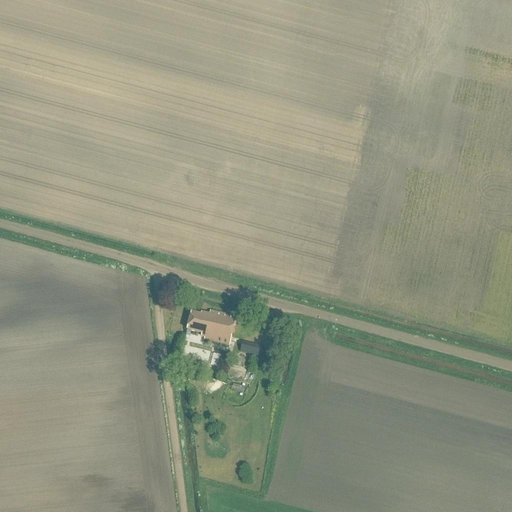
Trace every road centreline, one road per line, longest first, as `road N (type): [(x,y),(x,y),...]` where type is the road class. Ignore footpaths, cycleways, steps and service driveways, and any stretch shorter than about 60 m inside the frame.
road 1 (unclassified): [(511,367),(159,270)]
road 2 (unclassified): [(159,270),(183,511)]
road 3 (unclassified): [(159,270),(0,225)]
